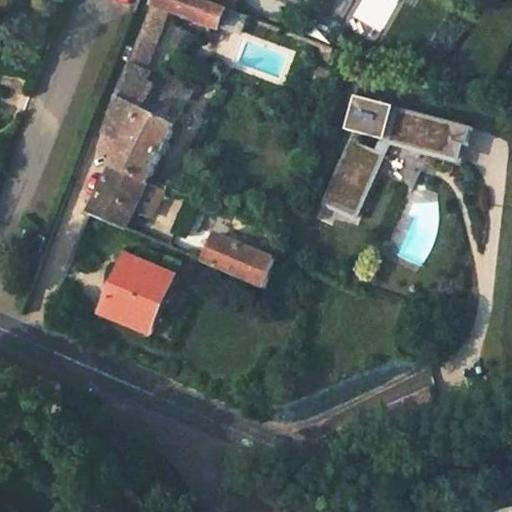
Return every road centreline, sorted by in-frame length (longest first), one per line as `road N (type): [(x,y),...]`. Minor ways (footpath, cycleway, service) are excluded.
road 1 (residential): [(511,454),(365,473),(262,444),(184,409)]
road 2 (residential): [(0,221),(85,0)]
road 3 (residential): [(184,409),(0,328)]
